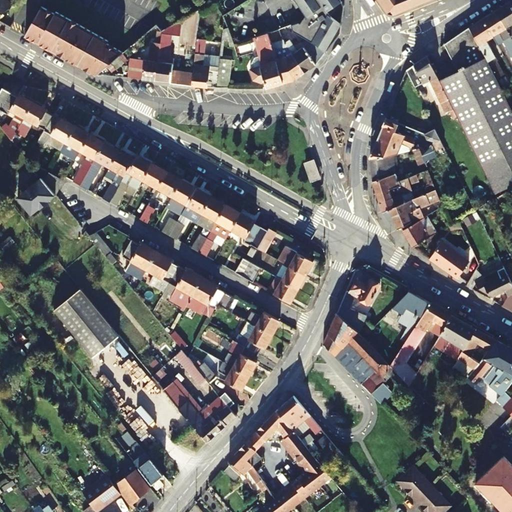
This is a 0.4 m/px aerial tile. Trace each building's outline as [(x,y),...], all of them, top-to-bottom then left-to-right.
[(0,0),(0,14),(6,10),(15,3),(12,0),(8,3),(1,0),(0,0)] [(336,0),(293,0),(304,17),(292,31),(306,39),(315,44),(323,51),(339,25),(328,18),(325,13),(330,9),(338,5),(336,0)] [(377,0),(378,1),(381,6),(386,14),(393,16),(413,7),(431,0),(377,0)] [(511,0),(496,10),(511,39),(511,0)] [(25,37),(96,75),(124,52),(107,42),(109,40),(55,12),(54,14),(41,7),(25,37)] [(196,38),(199,8),(172,24),(171,31),(170,40),(196,38)] [(511,51),(511,39),(496,10),(482,19),(492,37),(493,38),(497,46),(504,42),(509,52),(511,51)] [(469,27),(496,78),(503,74),(486,42),(493,38),(492,37),(482,19),(469,27)] [(170,40),(171,31),(172,24),(162,31),(160,43),(155,81),(191,85),(193,72),(172,70),(173,64),(167,63),(170,40)] [(281,34),(291,30),(289,24),(279,28),(281,34)] [(438,81),(457,118),(497,197),(511,187),(511,105),(503,90),(496,78),(469,27),(444,44),(457,71),(438,81)] [(270,32),(272,38),(281,34),(279,28),(270,32)] [(266,87),(282,83),(277,66),(268,33),(261,35),(264,49),(257,50),(259,57),(255,58),(251,64),(252,69),(249,70),(252,81),(260,83),(264,82),(266,87)] [(219,58),(221,47),(213,46),(211,46),(209,66),(202,65),(204,39),(196,38),(193,72),(191,85),(216,87),(216,86),(219,58)] [(315,65),(325,52),(323,51),(315,44),(306,39),(300,43),(303,47),(297,52),(294,48),(288,40),(284,43),(304,73),(315,65)] [(155,81),(160,43),(152,43),(150,61),(133,59),(131,78),(155,81)] [(304,73),(284,43),(280,46),(288,58),(277,66),(282,83),(294,80),(304,73)] [(297,52),(303,47),(300,43),(294,48),(297,52)] [(448,111),(452,120),(457,118),(438,81),(426,56),(406,70),(414,87),(427,79),(445,113),(448,111)] [(231,59),(219,58),(216,86),(226,87),(227,74),(229,74),(231,59)] [(10,93),(1,89),(0,91),(0,110),(1,111),(10,93)] [(23,118),(32,102),(18,95),(17,97),(10,93),(1,111),(7,114),(10,111),(23,118)] [(32,102),(23,118),(45,129),(52,117),(45,113),(47,110),(32,102)] [(66,143),(75,126),(60,118),(59,121),(52,117),(45,129),(44,131),(66,143)] [(394,131),(397,123),(385,118),(369,158),(395,153),(396,152),(399,144),(410,148),(413,139),(394,131)] [(11,140),(15,133),(7,124),(2,129),(11,140)] [(75,126),(66,143),(80,151),(89,134),(75,126)] [(435,129),(423,134),(426,139),(435,142),(440,140),(435,129)] [(74,181),(81,185),(104,143),(89,134),(80,151),(88,156),(86,161),(80,171),(74,181)] [(88,189),(102,164),(110,168),(119,151),(104,143),(81,185),(88,189)] [(419,148),(424,160),(431,158),(428,152),(419,148)] [(103,198),(111,202),(135,160),(119,151),(110,168),(106,175),(114,179),(103,198)] [(369,158),(372,181),(395,174),(394,164),(396,163),(395,153),(369,158)] [(144,180),(153,162),(138,154),(135,160),(111,202),(118,206),(130,184),(139,189),(144,180)] [(304,162),(308,182),(320,180),(315,160),(304,162)] [(158,189),(168,171),(153,162),(144,180),(158,189)] [(433,184),(427,169),(421,172),(426,187),(433,184)] [(168,171),(158,189),(173,197),(183,179),(168,171)] [(65,181),(49,172),(45,181),(56,194),(65,181)] [(399,181),(395,174),(372,181),(378,201),(389,197),(391,200),(405,194),(411,192),(406,178),(399,181)] [(45,181),(42,177),(35,183),(33,181),(23,189),(25,191),(17,198),(32,215),(36,216),(50,204),(48,201),(56,194),(45,181)] [(183,215),(198,187),(183,179),(173,197),(168,206),(183,215)] [(435,190),(433,184),(426,187),(428,192),(435,190)] [(198,187),(183,215),(197,223),(213,195),(198,187)] [(428,192),(425,194),(427,199),(437,194),(435,190),(428,192)] [(408,201),(405,194),(391,200),(389,197),(378,201),(381,212),(388,209),(408,201)] [(427,200),(427,199),(425,194),(408,201),(388,209),(396,229),(409,221),(406,212),(418,207),(417,204),(427,200)] [(212,231),(227,203),(213,195),(197,223),(212,231)] [(232,230),(242,212),(227,203),(212,231),(226,240),(232,230)] [(148,223),(156,209),(149,205),(141,219),(148,223)] [(253,242),(262,226),(256,223),(257,220),(242,212),(232,230),(253,242)] [(426,216),(402,230),(413,247),(419,244),(436,234),(426,216)] [(164,231),(171,235),(179,221),(172,217),(164,231)] [(451,225),(453,227),(464,226),(461,218),(451,225)] [(178,239),(186,225),(179,221),(171,235),(178,239)] [(252,244),(258,248),(269,230),(262,226),(253,242),(252,244)] [(95,232),(91,236),(103,251),(107,247),(95,232)] [(193,247),(200,251),(208,237),(201,233),(193,247)] [(207,255),(215,241),(208,237),(200,251),(207,255)] [(131,241),(123,256),(147,269),(157,251),(141,242),(139,245),(131,241)] [(457,277),(467,263),(453,253),(454,251),(441,242),(428,259),(438,266),(439,264),(457,277)] [(107,247),(103,251),(106,255),(110,251),(112,250),(108,246),(107,247)] [(110,251),(106,255),(112,262),(116,259),(110,251)] [(157,251),(147,269),(170,282),(179,267),(172,263),(174,260),(157,251)] [(225,266),(236,272),(244,257),(233,251),(225,266)] [(314,261),(298,252),(291,266),(306,275),(314,261)] [(236,272),(243,276),(252,262),(244,257),(236,272)] [(306,275),(291,266),(283,279),(299,288),(306,275)] [(179,267),(170,282),(193,295),(203,277),(187,268),(185,271),(179,267)] [(482,278),(476,269),(465,286),(474,291),(476,289),(490,297),(504,291),(507,297),(511,294),(511,287),(507,276),(500,279),(496,271),(482,278)] [(203,277),(193,295),(216,308),(218,304),(225,293),(218,289),(219,286),(203,277)] [(346,291),(337,312),(359,333),(365,316),(349,310),(354,296),(368,304),(379,285),(369,279),(367,284),(358,278),(350,292),(346,291)] [(299,288),(283,279),(275,294),(291,302),(299,288)] [(55,310),(93,357),(120,336),(81,288),(55,310)] [(394,307),(419,322),(430,304),(406,291),(394,307)] [(225,293),(218,304),(228,309),(234,298),(225,293)] [(410,384),(417,373),(407,363),(428,330),(440,337),(442,335),(453,317),(430,304),(419,322),(391,365),(394,368),(410,384)] [(257,326),(272,335),(281,320),(265,311),(262,316),(253,311),(248,321),(257,326)] [(368,361),(383,375),(385,374),(388,377),(391,374),(389,373),(394,368),(391,365),(364,338),(359,333),(337,312),(323,344),(328,350),(334,356),(348,341),(365,358),(362,360),(365,364),(368,361)] [(442,335),(464,348),(475,329),(453,317),(442,335)] [(257,326),(248,321),(241,335),(240,335),(236,341),(259,354),(263,348),(265,348),(272,335),(257,326)] [(490,351),(496,341),(491,338),(475,329),(464,348),(462,352),(470,357),(478,344),(490,351)] [(259,354),(236,341),(224,362),(249,376),(257,362),(256,361),(259,354)] [(470,376),(478,383),(483,378),(494,365),(502,370),(499,373),(502,375),(492,386),(503,396),(498,401),(505,408),(511,400),(511,397),(506,393),(511,386),(511,349),(496,341),(490,351),(482,363),(477,369),(470,376)] [(477,369),(482,363),(470,357),(462,352),(458,359),(477,369)] [(206,362),(199,369),(200,370),(212,383),(219,376),(206,362)] [(249,376),(224,362),(219,371),(228,377),(226,381),(241,390),(249,376)] [(494,365),(483,378),(488,382),(498,373),(499,374),(499,373),(502,370),(494,365)] [(349,371),(365,387),(371,382),(355,366),(349,371)] [(163,368),(153,376),(162,387),(172,379),(163,368)] [(207,379),(200,370),(193,375),(200,384),(207,379)] [(185,395),(174,382),(164,390),(179,407),(208,443),(237,416),(229,406),(234,402),(226,392),(216,400),(203,411),(200,414),(185,395)] [(371,386),(375,390),(377,388),(371,382),(365,387),(367,389),(371,386)] [(383,382),(377,388),(375,390),(371,386),(367,389),(383,405),(384,404),(394,393),(383,382)] [(188,392),(185,395),(200,414),(203,411),(188,392)] [(304,420),(309,426),(315,421),(293,396),(277,411),(293,430),(304,420)] [(283,439),(309,471),(319,462),(293,430),(277,411),(276,410),(257,432),(265,440),(277,427),(286,438),(283,439)] [(313,431),(317,428),(319,431),(322,429),(315,421),(309,426),(313,431)] [(350,461),(322,429),(319,431),(316,433),(345,466),(350,461)] [(252,466),(260,458),(254,452),(255,451),(246,443),(229,462),(241,474),(243,476),(249,470),(260,492),(265,488),(259,475),(258,473),(252,466)] [(164,474),(146,452),(134,461),(152,484),(164,474)] [(511,511),(511,464),(504,455),(474,487),(497,511),(511,511)] [(331,475),(319,462),(309,471),(299,479),(310,492),(331,475)] [(442,511),(452,503),(433,484),(414,465),(398,479),(406,488),(405,488),(409,493),(427,511),(428,511),(429,511),(442,511)] [(239,476),(229,466),(224,471),(234,480),(239,476)] [(96,511),(121,493),(107,475),(83,493),(92,505),(96,511)] [(270,511),(286,511),(310,492),(299,479),(275,498),(265,506),(270,511)]
